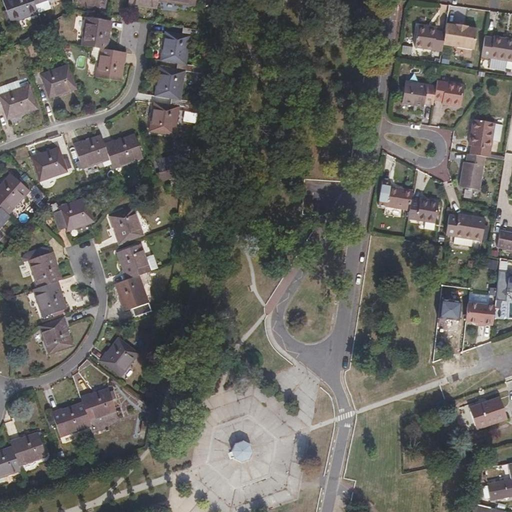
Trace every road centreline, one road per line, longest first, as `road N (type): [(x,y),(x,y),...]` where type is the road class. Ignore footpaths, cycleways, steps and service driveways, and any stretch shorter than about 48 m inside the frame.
road 1 (unclassified): [(368,187),(346,197),(278,308),(289,346),(332,370)]
road 2 (residential): [(332,370),(368,187)]
road 3 (residential): [(378,137),(428,164),(440,157),(442,142),(431,132),(380,122)]
road 4 (residential): [(332,370),(344,415),(325,511)]
road 5 (residential): [(400,0),(380,122)]
